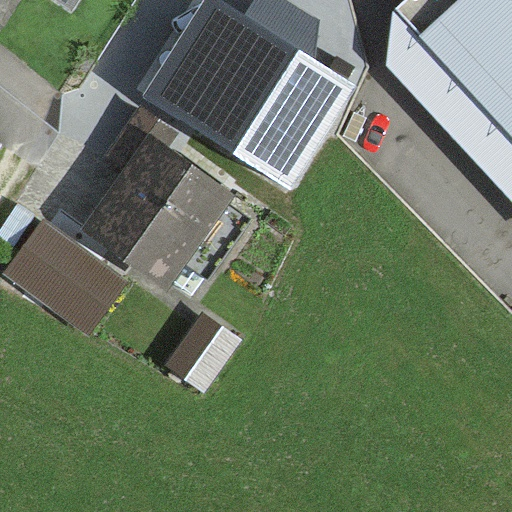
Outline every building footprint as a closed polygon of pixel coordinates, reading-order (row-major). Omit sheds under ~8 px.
[(94,0),(70,0),(87,11),(94,0)] [(350,86),(210,0),(208,0),(149,95),(290,182),(350,86)] [(511,0),(469,0),(429,38),(511,126),(511,0)] [(0,126),(15,105),(0,94),(0,188),(19,163),(0,149),(0,126)] [(258,200),(167,142),(109,232),(199,290),(258,200)] [(135,284),(52,228),(17,279),(100,335),(135,284)] [(241,343),(203,316),(166,369),(205,396),(241,343)]
